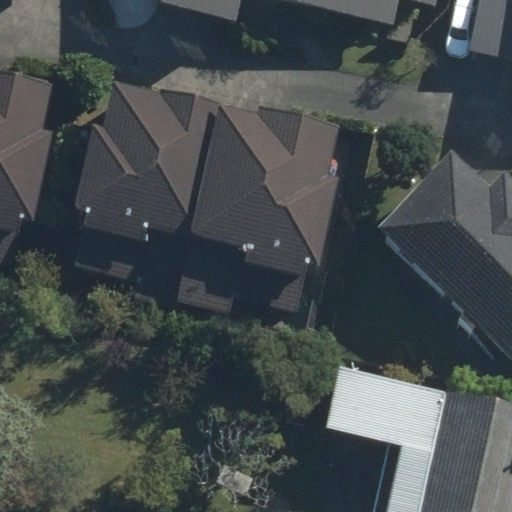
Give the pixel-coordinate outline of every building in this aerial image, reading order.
[(213,59),(224,10),(379,46),(386,15),(423,23),(428,0),(141,0),(132,41),(213,59)] [(511,0),(460,0),(453,68),(506,74),(501,116),(511,117),(511,0)] [(0,285),(5,285),(8,245),(12,245),(13,237),(31,238),(37,149),(26,148),(30,104),(18,103),(0,101),(0,285)] [(322,202),(310,200),(320,143),(82,104),(73,155),(61,153),(46,243),(59,245),(58,253),(48,309),(218,337),(222,315),(290,326),(296,291),(297,284),(308,286),(322,202)] [(511,214),(482,188),(469,203),(430,170),(359,255),(511,384),(511,214)] [(296,460),(376,475),(368,511),(511,511),(511,422),(391,399),(311,383),(296,460)]
